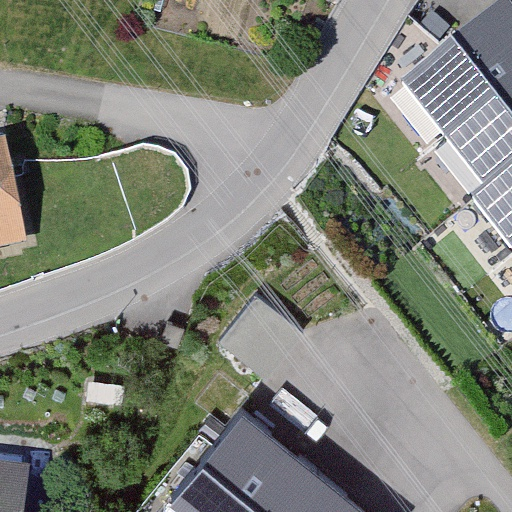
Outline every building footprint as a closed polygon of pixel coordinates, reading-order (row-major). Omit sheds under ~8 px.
[(511,36),(490,11),(381,105),(460,197),(440,213),(511,296),(511,310),(484,335),(511,368),(511,36)] [(0,249),(12,247),(0,181),(0,249)] [(215,337),(269,372),(303,319),(250,284),(215,337)] [(183,329),(166,325),(161,345),(179,349),(183,329)] [(339,511),(221,415),(146,506),(153,511),(339,511)] [(0,469),(0,511),(13,511),(17,471),(0,469)]
